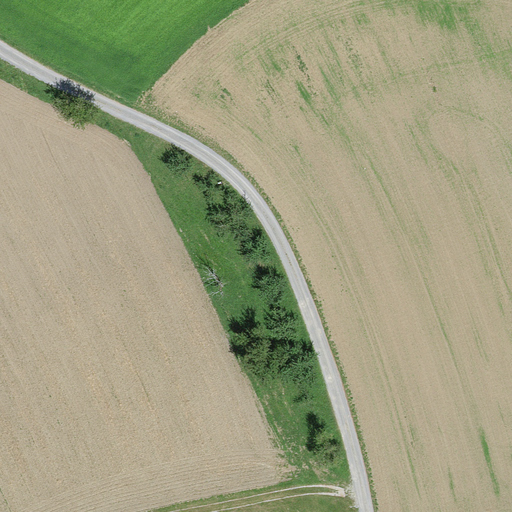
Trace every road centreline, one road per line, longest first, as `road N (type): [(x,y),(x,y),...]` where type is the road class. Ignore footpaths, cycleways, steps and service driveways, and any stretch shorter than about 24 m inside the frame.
road 1 (residential): [(361,511),(305,309),(270,228),(237,180),(177,137),(0,51)]
road 2 (track): [(358,491),(261,492),(193,511)]
